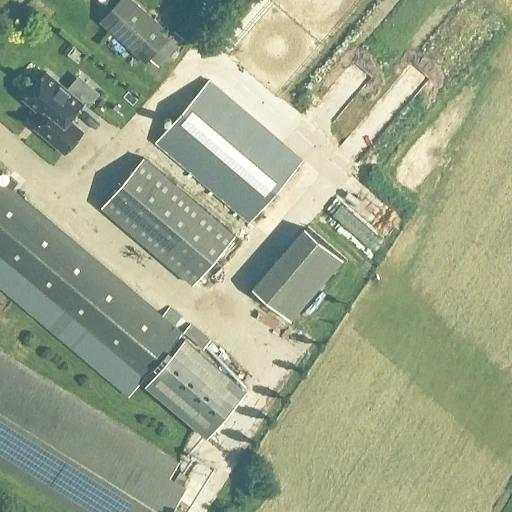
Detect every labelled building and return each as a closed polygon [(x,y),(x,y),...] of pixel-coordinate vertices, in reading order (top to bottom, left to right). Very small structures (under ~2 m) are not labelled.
[(145,64),(171,36),(132,0),(122,0),(101,23),(145,64)] [(46,118),(36,130),(66,155),(80,137),(66,125),(83,105),(47,74),(25,100),(46,118)] [(249,223),(302,162),(210,82),(157,144),(249,223)] [(235,238),(144,159),(102,207),(194,287),(235,238)] [(0,273),(137,390),(183,337),(175,330),(182,321),(171,311),(163,320),(0,182),(0,465),(74,511),(170,511),(185,490),(168,479),(177,465),(0,354),(0,273)] [(305,228),(253,290),(290,321),(342,260),(305,228)] [(196,331),(190,339),(210,356),(217,348),(196,331)] [(245,395),(185,343),(146,389),(207,441),(245,395)]
